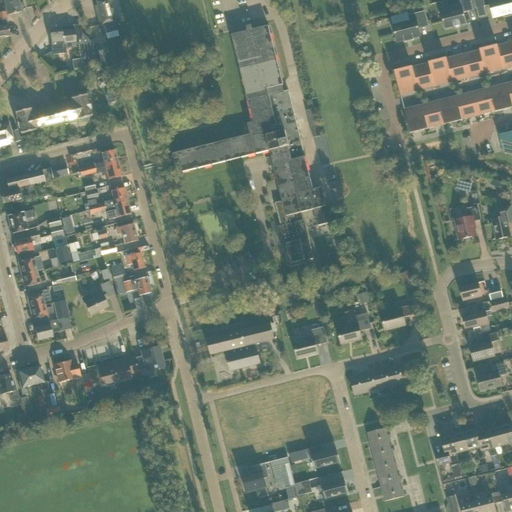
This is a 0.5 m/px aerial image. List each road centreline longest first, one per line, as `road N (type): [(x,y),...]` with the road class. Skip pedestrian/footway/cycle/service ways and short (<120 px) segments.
road 1 (residential): [(170,307),(128,134),(0,167)]
road 2 (residential): [(511,30),(380,63),(398,134)]
road 3 (residential): [(27,359),(170,307)]
road 4 (residential): [(369,511),(331,368)]
road 5 (residential): [(192,401),(331,368)]
road 6 (residential): [(451,337),(442,280),(458,269),(511,261)]
road 7 (residential): [(331,368),(451,337)]
